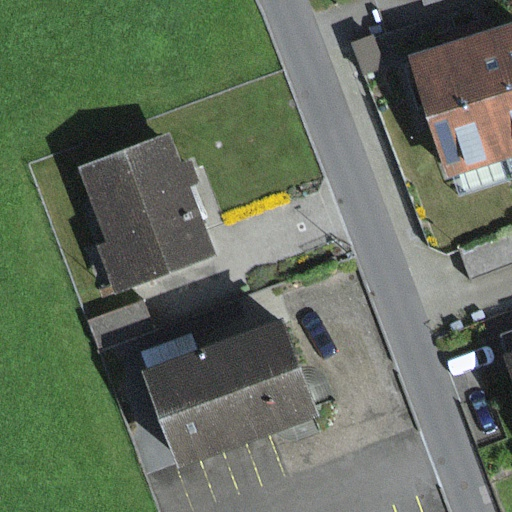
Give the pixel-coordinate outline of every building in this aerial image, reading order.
[(511,40),(475,51),(506,159),(511,157),(511,40)] [(475,51),(413,69),(444,177),(506,159),(475,51)] [(174,135),(89,166),(135,289),(219,257),(174,135)] [(289,327),(153,373),(185,467),(321,422),(289,327)] [(511,329),(500,334),(511,366),(511,329)]
